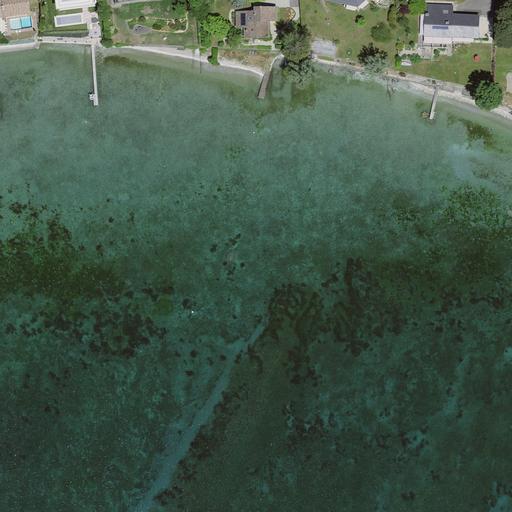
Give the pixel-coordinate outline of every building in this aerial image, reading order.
[(0,0),(0,17),(30,13),(28,0),(0,0)] [(91,0),(61,0),(63,10),(92,7),(91,0)] [(453,5),(426,4),(424,37),(479,38),(480,14),(453,13),(453,5)] [(254,10),(236,11),(236,28),(244,28),(244,39),(271,38),(271,21),(277,21),(277,6),(254,6),(254,10)] [(91,39),(101,38),(100,24),(90,25),(91,39)]
